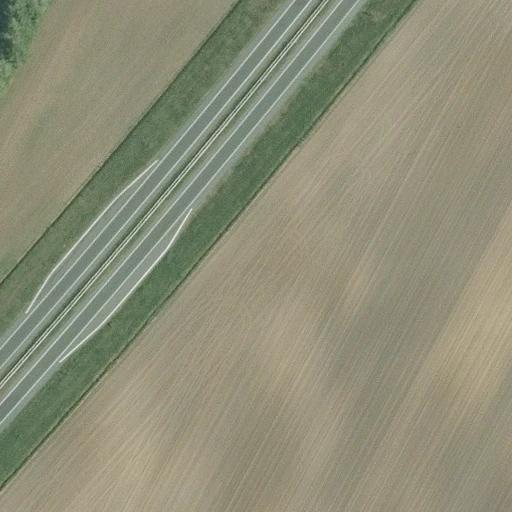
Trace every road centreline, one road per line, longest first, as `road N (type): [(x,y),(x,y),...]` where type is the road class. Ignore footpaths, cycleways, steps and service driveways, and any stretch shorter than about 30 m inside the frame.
road 1 (trunk): [(0,416),(347,0)]
road 2 (trunk): [(301,0),(0,362)]
